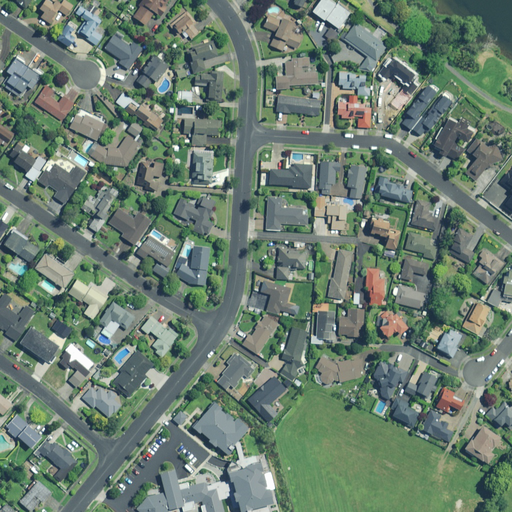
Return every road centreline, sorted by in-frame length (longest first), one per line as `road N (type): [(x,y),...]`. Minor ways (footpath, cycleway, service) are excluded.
road 1 (residential): [(245,134),(393,146),(511,235)]
road 2 (residential): [(219,329),(0,186)]
road 3 (residential): [(245,134),(236,273),(219,329)]
road 4 (residential): [(219,329),(117,456)]
road 5 (residential): [(117,456),(0,362)]
road 6 (residential): [(214,0),(234,24),(247,64),(245,134)]
